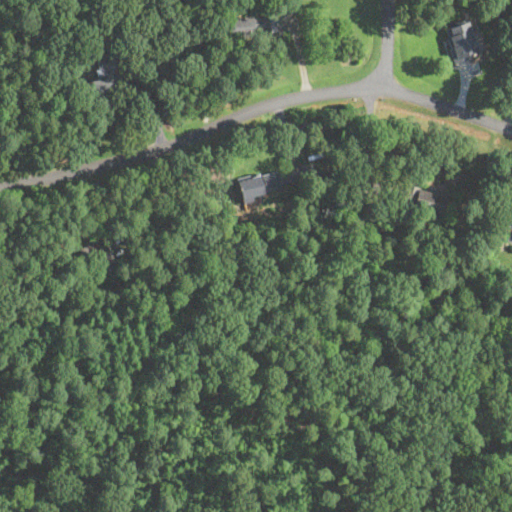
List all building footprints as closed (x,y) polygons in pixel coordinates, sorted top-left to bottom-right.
[(229,15),(229,36),(278,36),(278,15),(229,15)] [(456,62),(480,52),(466,19),(442,29),(456,62)] [(127,74),(83,77),(84,99),(128,95),(127,74)] [(238,180),(244,200),(283,189),(278,169),(238,180)] [(401,206),(440,214),(445,191),(405,183),(401,206)] [(116,266),(103,236),(81,247),(94,276),(116,266)]
